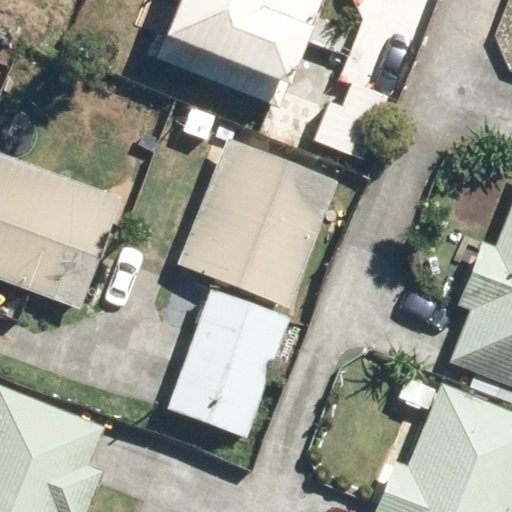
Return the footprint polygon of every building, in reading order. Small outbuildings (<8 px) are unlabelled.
[(172,0),(150,54),(267,102),(309,0),(172,0)] [(220,140),(170,265),(277,307),(327,183),(220,140)] [(0,160),(0,285),(69,312),(111,202),(0,160)] [(511,212),(446,383),(511,408),(511,212)] [(237,442),(278,325),(200,298),(158,414),(237,442)] [(385,511),(497,511),(511,475),(511,429),(430,398),(385,511)] [(0,511),(56,511),(85,439),(0,406),(0,511)]
